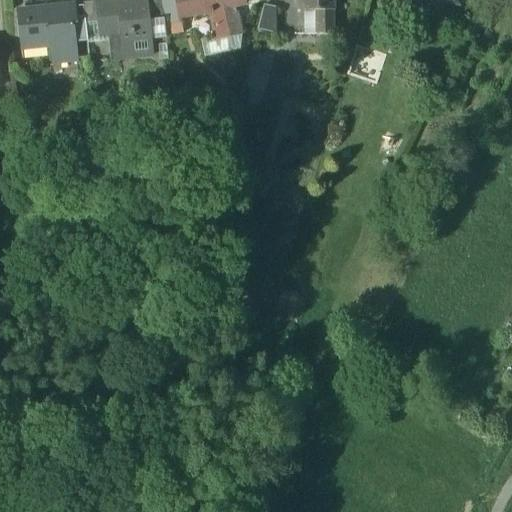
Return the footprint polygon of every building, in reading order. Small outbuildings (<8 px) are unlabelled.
[(123,33),(126,57),(155,54),(153,42),(151,24),(148,0),(130,0),(99,3),(101,24),(103,35),(108,34),(123,33)] [(148,0),(151,24),(163,22),(160,0),(148,0)] [(175,0),(160,0),(163,22),(163,23),(181,20),(180,19),(175,0)] [(212,19),(217,38),(240,32),(234,6),(246,4),(245,0),(175,0),(180,19),(208,12),(209,19),(212,19)] [(331,12),(332,12),(332,0),(299,0),(299,9),(304,10),(315,10),(331,12)] [(408,0),(406,11),(438,18),(441,3),(458,7),(459,0),(408,0)] [(258,29),(275,34),(277,8),(264,5),(258,29)] [(48,47),(50,62),(75,60),(73,43),(70,16),(69,7),(16,12),(20,50),(48,47)] [(302,34),(314,35),(315,10),(304,10),(302,34)] [(314,35),(330,36),(332,12),(331,12),(315,10),(314,35)] [(70,16),(73,43),(86,42),(85,25),(84,15),(70,16)] [(151,24),(153,42),(165,41),(163,23),(163,22),(151,24)] [(109,43),(108,34),(103,35),(101,24),(85,25),(86,42),(87,45),(109,43)] [(240,32),(217,38),(217,42),(201,46),(204,60),(239,51),(240,32)] [(108,34),(109,43),(110,58),(126,57),(123,33),(108,34)] [(273,58),(257,54),(253,70),(268,74),(273,58)] [(443,84),(457,90),(467,69),(453,62),(443,84)] [(249,163),(242,193),(265,198),(272,169),(249,163)]
